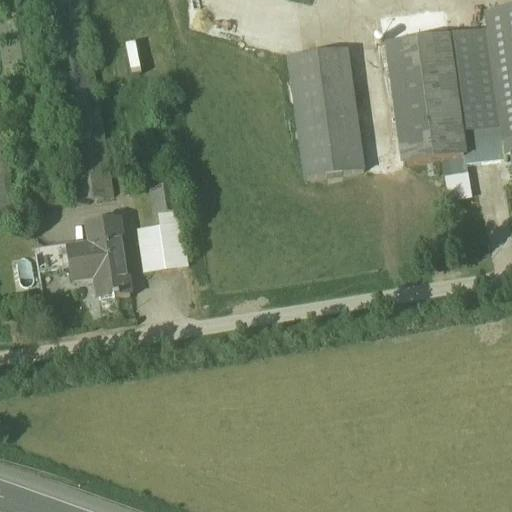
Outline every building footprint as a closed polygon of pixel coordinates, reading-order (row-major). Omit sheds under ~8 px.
[(511,17),(483,21),(485,36),(499,129),(502,145),(510,144),(511,143),(511,17)] [(448,41),(462,134),(499,129),(485,36),(448,41)] [(462,134),(448,41),(388,50),(405,164),(465,155),(462,134)] [(362,174),(345,56),(288,64),(306,183),(362,174)] [(141,275),(184,271),(175,188),(150,191),(154,229),(136,231),(141,275)] [(135,299),(122,226),(90,232),(92,245),(74,248),(80,281),(98,278),(103,305),(135,299)] [(36,250),(39,274),(64,271),(61,247),(36,250)]
